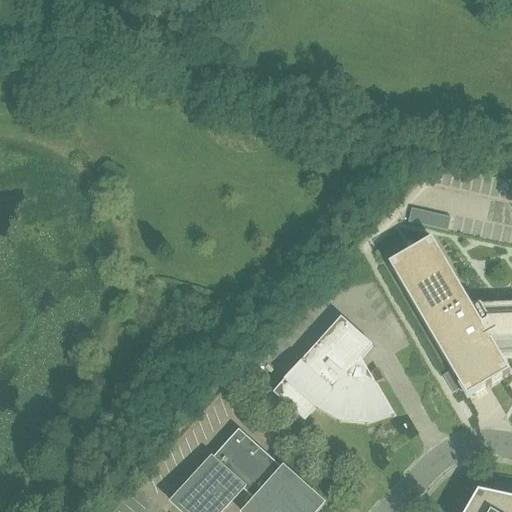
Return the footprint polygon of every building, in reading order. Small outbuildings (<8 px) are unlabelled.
[(432,240),(389,265),(467,398),(510,373),(500,356),(511,355),(511,304),(471,307),(432,240)] [(341,319),(273,395),(305,423),(316,410),(339,423),(340,424),(367,426),(368,426),(393,418),(394,417),(361,360),(373,347),(341,319)] [(283,471),(239,431),(211,462),(173,505),(180,511),(222,511),(236,497),(234,496),(241,488),(256,502),(283,471)] [(317,511),(323,506),(283,471),(256,502),(246,511),(317,511)] [(511,511),(511,500),(479,493),(467,511),(511,511)]
